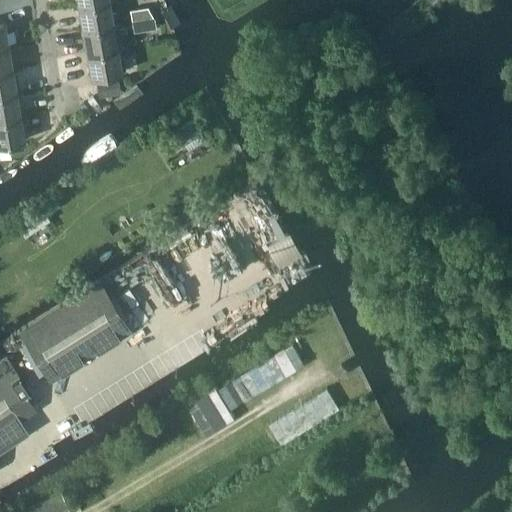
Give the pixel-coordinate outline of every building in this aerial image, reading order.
[(108,0),(106,0),(78,5),(82,29),(113,23),(118,23),(116,10),(111,11),(108,0)] [(146,9),(129,11),(130,22),(139,21),(153,19),(146,9)] [(153,19),(139,21),(140,30),(155,28),(153,19)] [(113,23),(82,29),(86,53),(117,47),(113,23)] [(8,44),(0,45),(0,69),(12,68),(8,44)] [(117,47),(86,53),(91,77),(121,71),(117,47)] [(12,68),(0,69),(0,94),(16,91),(12,68)] [(120,93),(117,80),(96,85),(99,98),(120,93)] [(16,91),(0,94),(0,118),(20,115),(16,91)] [(204,100),(148,139),(180,193),(235,155),(204,100)] [(20,115),(0,118),(0,143),(25,139),(20,115)] [(99,280),(20,329),(51,379),(130,329),(99,280)] [(0,431),(33,410),(20,392),(27,387),(18,373),(19,373),(14,365),(13,366),(6,355),(0,358),(0,431)] [(25,511),(72,511),(80,508),(74,495),(64,501),(58,489),(23,508),(25,511)]
